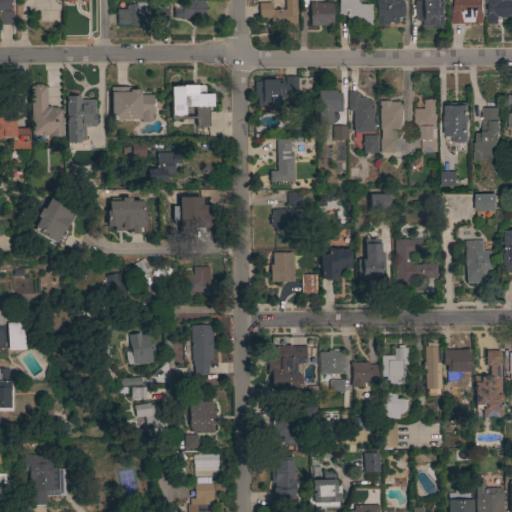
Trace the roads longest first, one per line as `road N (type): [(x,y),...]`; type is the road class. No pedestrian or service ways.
road 1 (residential): [(239,511),(236,0)]
road 2 (residential): [(0,57),(511,57)]
road 3 (residential): [(511,318),(167,314)]
road 4 (residential): [(167,511),(163,461),(175,420),(167,314)]
